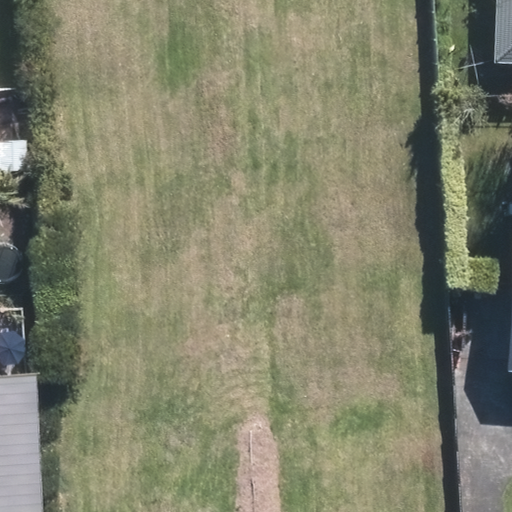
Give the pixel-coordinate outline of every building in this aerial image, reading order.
[(511,0),(498,0),(497,62),(511,61),(511,0)] [(21,136),(0,135),(0,168),(21,169),(21,136)] [(287,184),(261,185),(262,214),(288,213),(287,184)] [(376,279),(373,215),(315,218),(318,282),(266,284),(275,493),(327,491),(324,438),(372,435),(371,413),(423,411),(418,276),(376,279)] [(277,225),(251,226),(253,263),(280,262),(277,225)] [(224,242),(203,242),(204,274),(226,273),(224,242)] [(81,361),(84,511),(150,511),(150,485),(219,483),(215,357),(81,361)] [(0,511),(31,511),(51,511),(44,372),(0,373),(0,511)]
